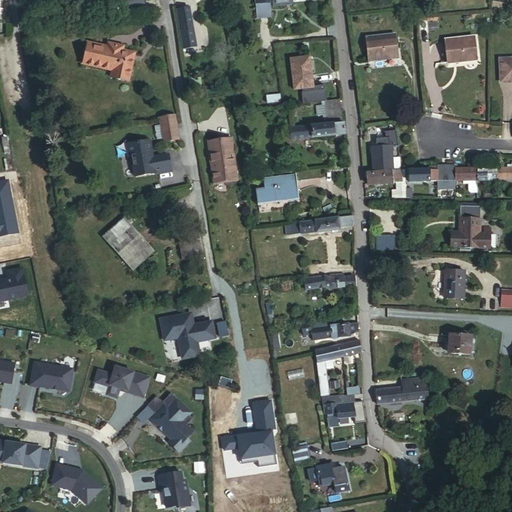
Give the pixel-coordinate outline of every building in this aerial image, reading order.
[(271,16),(270,3),(259,4),(255,4),(256,18),(271,16)] [(180,9),(182,20),(191,18),(189,7),(180,9)] [(191,18),(182,20),(184,30),(193,29),(191,18)] [(399,33),(369,36),(371,59),(401,55),(399,33)] [(477,34),(447,38),(449,60),(479,57),(477,34)] [(89,43),(84,64),(118,71),(116,79),(129,82),(135,53),(123,50),(124,46),(108,43),(107,47),(89,43)] [(291,60),(294,90),(313,88),(310,57),(291,60)] [(511,65),(502,66),(503,85),(511,84),(511,65)] [(342,123),(339,99),(326,101),(327,113),(330,113),(332,124),(342,123)] [(176,115),(161,118),(162,121),(165,142),(180,140),(176,115)] [(344,123),(342,123),(332,124),(290,128),(291,139),(345,134),(344,123)] [(211,149),(215,172),(236,169),(231,137),(213,140),(214,148),(211,149)] [(174,170),(170,154),(152,158),(150,152),(153,152),(151,140),(128,145),(130,156),(133,156),(137,176),(157,172),(158,174),(174,170)] [(374,152),(376,172),(396,170),(401,168),(400,157),(395,157),(394,146),(378,148),(379,152),(374,152)] [(478,168),(455,169),(456,181),(463,181),(463,177),(478,176),(478,168)] [(498,180),(511,179),(511,168),(498,169),(498,180)] [(455,169),(439,169),(439,171),(439,181),(439,188),(449,187),(449,181),(456,181),(455,169)] [(497,169),(479,169),(479,182),(497,182),(497,169)] [(403,170),(396,171),(396,183),(397,189),(403,190),(404,190),(404,188),(403,170)] [(396,171),(365,174),(366,186),(396,183),(396,171)] [(439,181),(439,171),(411,171),(412,182),(431,182),(431,181),(439,181)] [(268,189),(269,200),(288,198),(288,201),(298,200),(296,176),(263,179),(264,189),(268,189)] [(9,180),(0,181),(0,237),(19,234),(9,180)] [(472,192),(478,193),(478,181),(469,181),(469,190),(472,192)] [(391,198),(403,198),(403,190),(397,189),(391,190),(391,198)] [(287,234),(297,233),(317,230),(317,232),(339,230),(339,227),(354,225),(353,216),(285,224),(287,234)] [(494,248),(494,233),(487,233),(483,233),(483,219),(462,219),(462,233),(453,233),(453,248),(494,248)] [(104,237),(128,264),(141,253),(146,258),(153,252),(124,220),(104,237)] [(180,237),(184,260),(199,257),(196,234),(180,237)] [(6,278),(0,279),(0,302),(29,296),(22,266),(5,270),(6,278)] [(466,272),(447,271),(446,299),(465,299),(466,272)] [(327,286),(332,289),(331,278),(325,276),(304,279),(305,289),(327,286)] [(332,289),(356,286),(355,277),(344,277),(331,278),(332,289)] [(511,290),(503,291),(503,301),(511,301),(511,290)] [(266,302),(268,319),(274,318),(272,301),(266,302)] [(196,342),(215,339),(212,323),(189,327),(187,315),(161,320),(165,340),(178,338),(182,359),(199,356),(196,342)] [(332,318),(324,319),(325,326),(332,326),(333,326),(332,318)] [(324,319),(310,322),(311,329),(324,327),(325,326),(324,319)] [(228,337),(226,323),(217,325),(220,338),(228,337)] [(348,324),(333,326),(332,326),(333,332),(333,339),(350,337),(348,324)] [(325,326),(324,327),(325,334),(333,332),(332,326),(325,326)] [(324,327),(311,329),(313,338),(325,334),(324,327)] [(451,335),(451,341),(449,354),(471,355),(472,337),(451,335)] [(315,351),(316,351),(326,348),(325,341),(314,344),(315,351)] [(343,357),(361,353),(360,341),(342,345),(343,357)] [(316,351),(317,363),(324,362),(343,357),(342,345),(326,348),(316,351)] [(0,380),(12,382),(14,366),(7,365),(8,361),(0,359),(0,380)] [(35,361),(31,384),(40,386),(40,385),(68,389),(71,387),(74,368),(35,361)] [(320,376),(322,396),(329,395),(324,362),(317,363),(319,376),(320,376)] [(112,375),(98,370),(94,382),(102,384),(103,383),(109,385),(106,394),(116,398),(119,388),(126,390),(126,392),(142,397),(148,377),(115,367),(112,375)] [(426,385),(426,377),(403,380),(403,388),(426,385)] [(377,391),(379,405),(428,399),(426,385),(403,388),(377,391)] [(156,395),(146,405),(155,413),(150,419),(170,439),(168,441),(178,451),(191,439),(187,436),(192,431),(185,424),(191,418),(188,415),(190,412),(170,392),(162,401),(156,395)] [(344,403),(355,401),(354,394),(344,395),(344,403)] [(322,396),(323,405),(327,404),(335,403),(344,403),(344,395),(329,396),(329,395),(322,396)] [(271,399),(250,402),(254,428),(234,431),(234,434),(221,436),(223,451),(239,448),(240,460),(275,455),(271,430),(276,429),(271,399)] [(328,414),(336,413),(335,403),(327,404),(328,414)] [(0,460),(46,467),(50,449),(39,448),(40,445),(0,439),(0,460)] [(292,450),(295,466),(310,463),(306,447),(292,450)] [(334,481),(331,469),(330,464),(315,467),(319,484),(334,481)] [(80,471),(56,466),(52,486),(72,490),(87,505),(100,490),(80,471)] [(336,493),(349,491),(344,467),(335,469),(331,469),(334,481),(336,493)] [(189,504),(185,478),(182,479),(180,470),(159,473),(161,487),(164,487),(167,506),(177,504),(177,506),(189,504)]
